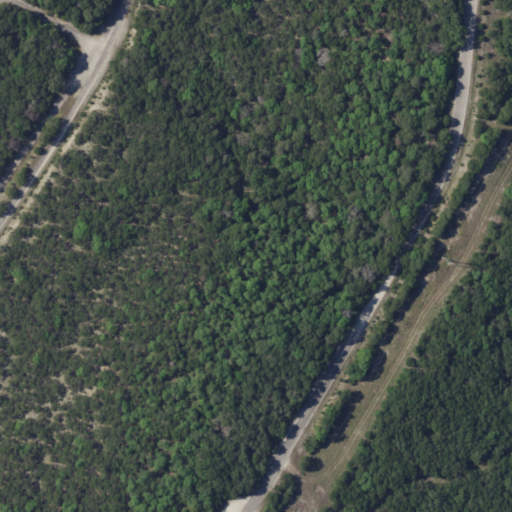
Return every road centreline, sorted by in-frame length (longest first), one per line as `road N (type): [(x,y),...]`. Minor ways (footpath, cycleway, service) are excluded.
road 1 (residential): [(245,511),(451,162),(472,0)]
road 2 (residential): [(0,224),(103,50)]
road 3 (residential): [(103,50),(0,184)]
